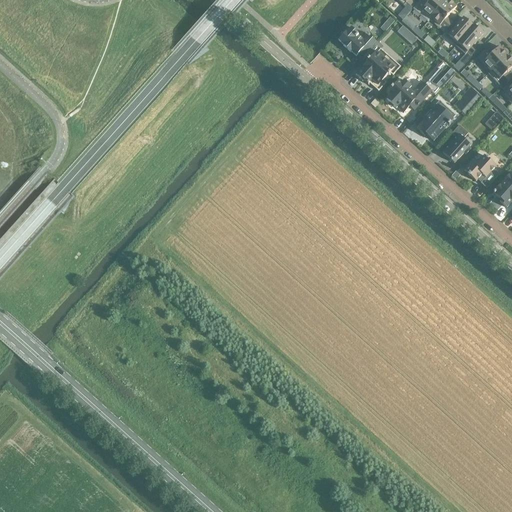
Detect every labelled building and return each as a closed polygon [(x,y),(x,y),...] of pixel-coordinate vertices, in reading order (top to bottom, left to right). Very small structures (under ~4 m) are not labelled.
[(429,20),(446,1),(445,0),(444,0),(430,0),(429,2),(425,0),(420,0),(413,9),(428,23),(429,21),(429,20)] [(457,7),(448,0),(445,0),(446,1),(429,20),(429,21),(444,33),(444,32),(449,26),(450,26),(453,23),(447,18),(457,7)] [(456,46),(474,25),(469,21),(468,22),(463,18),(454,30),(450,26),(449,26),(444,32),(444,33),(448,36),(447,38),(456,45),(456,46)] [(473,46),(483,34),(474,25),(456,46),(456,45),(455,46),(465,55),(467,52),(471,56),(477,50),(473,46)] [(417,40),(408,31),(403,27),(398,32),(403,37),(412,45),(417,40)] [(347,31),(338,41),(344,46),(343,46),(350,53),(351,52),(356,57),(360,53),(364,56),(377,42),(369,35),(363,41),(357,36),(358,34),(351,28),(348,32),(347,31)] [(363,66),(355,75),(363,82),(364,81),(369,86),(369,85),(369,84),(379,92),(386,83),(383,80),(388,76),(390,74),(393,76),(401,67),(412,54),(398,42),(391,36),(377,53),(376,52),(372,56),(368,52),(359,62),(363,66)] [(491,72),(508,56),(508,53),(504,49),(501,49),(499,47),(491,56),(485,50),(477,58),(490,72),(491,72)] [(511,68),(511,60),(508,56),(491,72),(490,72),(488,74),(497,84),(501,88),(511,78),(507,74),(511,70),(511,68)] [(473,85),(476,81),(469,75),(466,79),(473,85)] [(511,77),(511,78),(501,88),(505,93),(502,95),(511,105),(511,104),(511,77)] [(410,107),(414,111),(432,92),(424,85),(414,95),(408,90),(411,87),(404,81),(402,84),(399,81),(394,86),(393,86),(391,88),(391,89),(389,92),(391,95),(387,100),(396,109),(397,108),(403,114),(410,107)] [(483,87),(476,81),(473,85),(479,91),(483,87)] [(464,117),(481,97),(470,88),(453,107),(464,117)] [(425,120),(415,131),(416,131),(416,130),(419,133),(418,133),(419,134),(420,133),(424,137),(426,135),(433,142),(448,126),(449,126),(451,124),(450,123),(453,120),(442,110),(445,106),(439,101),(432,108),(428,105),(419,114),(425,120)] [(468,134),(459,126),(452,134),(456,138),(442,153),(454,164),(464,153),(466,155),(471,149),(469,147),(471,146),(463,139),(468,134)] [(474,167),(471,164),(464,171),(468,175),(468,176),(470,177),(476,182),(479,178),(482,181),(480,183),(487,189),(499,175),(494,170),(496,167),(484,156),(474,167)] [(511,174),(493,194),(501,201),(499,202),(507,209),(511,202),(511,174)]
